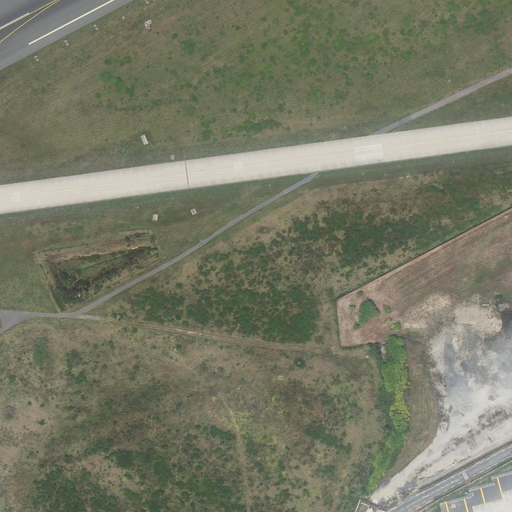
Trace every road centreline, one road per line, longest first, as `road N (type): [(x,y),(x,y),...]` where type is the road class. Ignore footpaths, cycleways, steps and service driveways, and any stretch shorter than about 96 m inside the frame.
road 1 (track): [(0,312),(72,315),(372,136),(511,70)]
road 2 (unclassified): [(397,511),(511,450)]
